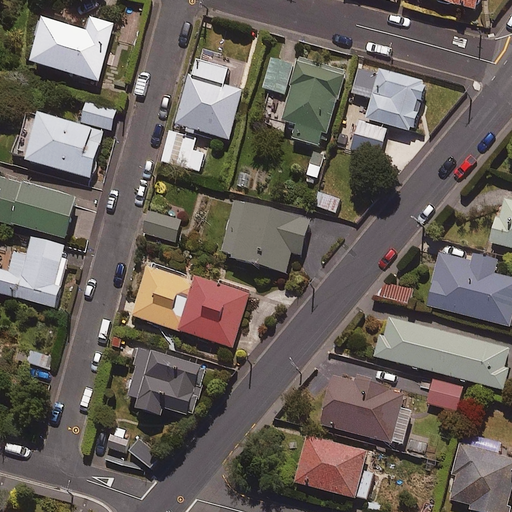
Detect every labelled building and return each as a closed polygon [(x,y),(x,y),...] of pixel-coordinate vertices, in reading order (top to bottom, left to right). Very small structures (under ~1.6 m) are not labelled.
[(410,0),(476,19),(481,0),(410,0)] [(112,23),(89,17),(86,30),(43,20),(33,65),(98,80),(112,23)] [(296,69),(275,63),(267,95),(288,100),(296,69)] [(233,75),(205,68),(201,86),(194,84),(181,131),(190,134),(189,138),(172,134),(163,167),(203,177),(209,157),(194,153),(199,134),(231,143),(243,96),(228,92),(233,75)] [(347,82),(303,70),(288,127),(302,131),(298,145),(324,152),(328,138),(332,139),(347,82)] [(428,86),(384,75),(383,80),(362,74),(356,100),(376,105),(371,124),(360,121),(351,156),(385,165),(393,133),(415,138),(415,133),(419,134),(422,120),(417,118),(421,105),(427,106),(431,92),(427,91),(428,86)] [(115,108),(85,102),(81,122),(111,129),(115,108)] [(100,129),(37,114),(25,160),(88,176),(100,129)] [(0,227),(72,247),(82,207),(2,186),(4,178),(0,176),(0,227)] [(511,190),(504,189),(491,242),(511,247),(511,190)] [(342,202),(323,196),(319,210),(338,216),(342,202)] [(315,228),(241,208),(228,259),(239,262),(236,266),(291,281),(297,260),(305,262),(315,228)] [(184,224),(151,216),(146,238),(178,246),(184,224)] [(69,252),(35,244),(31,260),(18,256),(13,277),(0,273),(0,299),(60,314),(73,264),(66,262),(69,252)] [(469,258),(439,250),(426,305),(511,326),(511,277),(494,273),(497,259),(470,252),(469,258)] [(236,352),(251,299),(152,271),(137,324),(236,352)] [(414,290),(385,283),(382,299),(410,306),(414,290)] [(376,356),(501,389),(507,366),(504,365),(508,348),(386,316),(376,356)] [(51,355),(18,348),(15,363),(48,371),(51,355)] [(147,406),(144,419),(168,425),(171,417),(198,424),(211,376),(147,359),(135,403),(147,406)] [(354,380),(331,373),(317,421),(399,446),(410,412),(398,408),(403,391),(355,376),(354,380)] [(462,387),(432,379),(426,402),(456,410),(462,387)] [(366,450),(306,433),(292,479),(364,500),(372,474),(360,471),(366,450)] [(501,442),(462,433),(447,497),(468,502),(466,510),(474,511),(504,511),(511,481),(511,458),(498,455),(501,442)] [(132,445),(113,441),(110,454),(129,459),(132,445)] [(164,463),(143,444),(132,456),(154,475),(164,463)]
